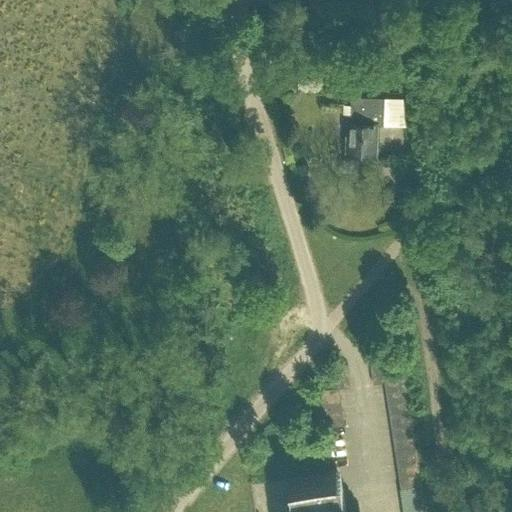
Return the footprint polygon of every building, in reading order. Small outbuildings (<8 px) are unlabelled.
[(389,68),(399,67),(397,35),(386,36),(389,68)] [(382,121),(384,95),(364,94),(363,102),(351,101),(351,119),(348,119),(347,148),(375,149),(377,121),(382,121)] [(373,382),(384,381),(407,377),(403,354),(370,360),(373,382)] [(339,386),(339,387),(351,385),(347,363),(346,363),(334,365),(337,386),(339,386)] [(386,393),(409,389),(407,377),(384,381),(386,393)] [(341,400),(339,387),(339,386),(337,386),(316,390),(318,403),(341,400)] [(388,404),(410,401),(409,389),(386,393),(388,404)] [(320,415),(343,411),(341,400),(318,403),(320,415)] [(390,416),(412,413),(410,401),(388,404),(390,416)] [(343,411),(320,415),(322,426),(345,423),(343,411)] [(391,428),(414,425),(412,413),(390,416),(391,428)] [(393,440),(416,436),(414,425),(391,428),(393,440)] [(395,451),(418,448),(416,436),(393,440),(395,451)] [(397,463),(419,460),(418,448),(395,451),(397,463)] [(399,475),(421,471),(419,460),(397,463),(399,475)] [(363,511),(363,508),(347,511),(340,467),(329,469),(288,475),(288,477),(293,511),(363,511)] [(400,487),(423,484),(421,471),(399,475),(400,487)]
